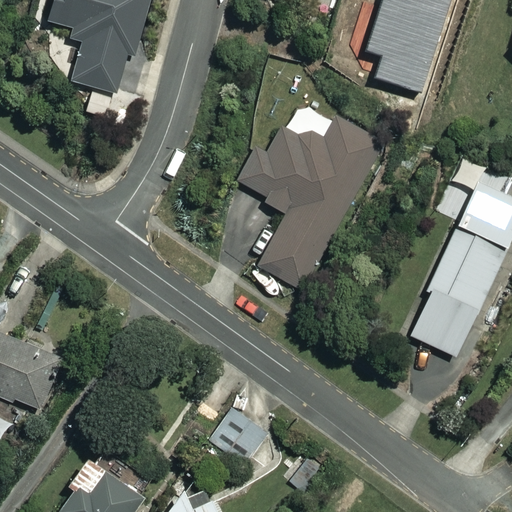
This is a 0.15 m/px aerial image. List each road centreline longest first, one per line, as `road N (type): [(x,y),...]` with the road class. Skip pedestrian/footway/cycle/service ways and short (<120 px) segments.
road 1 (residential): [(103,236),(458,499)]
road 2 (residential): [(103,236),(170,125),(202,0)]
road 3 (residential): [(0,164),(103,236)]
